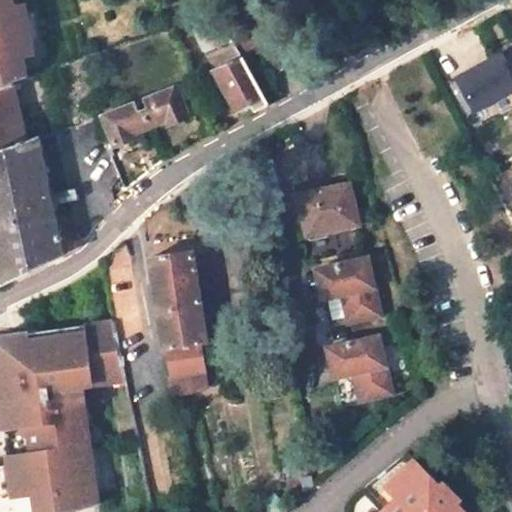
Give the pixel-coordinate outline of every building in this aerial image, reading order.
[(0,0),(0,86),(13,82),(28,77),(24,55),(31,54),(23,6),(16,7),(15,0),(0,0)] [(476,112),(511,92),(511,72),(503,56),(459,80),(476,112)] [(263,106),(240,64),(211,80),(230,114),(243,107),(248,115),(263,106)] [(0,152),(27,142),(13,82),(0,86),(0,152)] [(140,100),(151,128),(161,123),(163,128),(189,117),(177,85),(140,100)] [(133,135),(151,128),(140,100),(103,114),(103,116),(115,147),(134,140),(133,135)] [(58,130),(77,234),(85,238),(121,196),(122,195),(123,194),(123,193),(124,193),(125,191),(126,191),(127,190),(128,189),(128,188),(97,118),(58,130)] [(0,259),(6,286),(64,255),(40,137),(27,142),(0,152),(0,259)] [(359,226),(350,187),(299,197),(309,237),(359,226)] [(239,227),(222,229),(236,323),(253,320),(239,227)] [(208,345),(193,253),(153,260),(168,351),(173,350),(178,378),(174,379),(177,397),(193,394),(190,374),(207,370),(203,345),(208,345)] [(365,261),(314,272),(326,330),(378,318),(365,261)] [(0,511),(68,511),(69,510),(112,500),(108,419),(99,420),(94,385),(126,379),(114,322),(0,339),(0,511)] [(377,340),(325,351),(338,408),(390,397),(377,340)] [(444,494),(427,477),(414,492),(409,487),(393,502),(398,507),(391,511),(461,511),(466,506),(448,489),(444,494)] [(285,511),(288,511),(277,497),(259,511),(285,511)]
